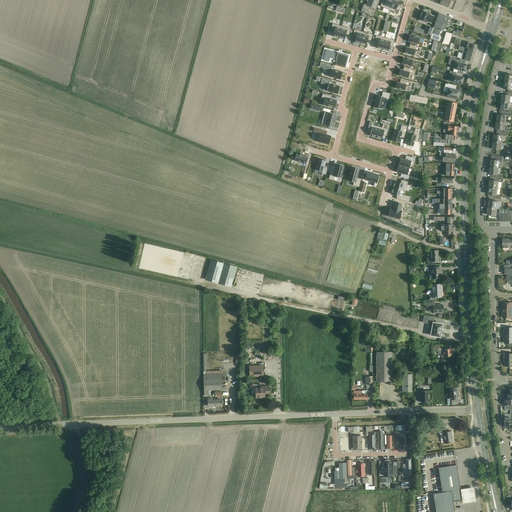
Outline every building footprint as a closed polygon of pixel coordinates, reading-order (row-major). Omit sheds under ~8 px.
[(365,0),(368,1),(366,5),(364,4),(361,11),(374,16),(380,0),(365,0)] [(383,0),(382,0),(380,6),(389,10),(393,0),(386,0),(386,1),(383,0)] [(397,0),(393,0),(389,10),(394,12),(394,13),(397,14),(400,7),(397,6),(399,1),(397,0)] [(431,23),(433,17),(434,16),(430,15),(430,14),(427,12),(425,11),(424,10),(423,11),(419,19),(427,22),(427,21),(431,23)] [(434,26),(431,33),(439,36),(443,23),(447,24),(449,24),(450,23),(451,20),(449,20),(450,17),(439,13),(437,18),(434,26)] [(332,23),(331,30),(334,31),(333,36),(338,38),(342,26),(332,23)] [(342,26),(338,38),(344,39),(346,34),(349,35),(351,28),(342,26)] [(427,26),(424,32),(430,35),(433,28),(427,26)] [(354,29),(352,36),(356,37),(354,42),(360,44),(363,32),(354,29)] [(363,32),(360,44),(366,45),(367,40),(371,41),(373,34),(363,32)] [(452,35),(446,32),(443,41),(449,43),(452,35)] [(410,33),(409,40),(411,40),(411,43),(422,46),(424,41),(418,40),(419,36),(410,33)] [(376,35),(374,42),(378,43),(376,48),(382,49),(385,38),(376,35)] [(385,38),(382,49),(388,51),(389,46),(393,47),(394,40),(385,38)] [(468,42),(466,48),(475,50),(477,45),(468,42)] [(407,45),(405,52),(414,54),(415,50),(421,52),(422,46),(411,43),(410,46),(407,45)] [(466,54),(474,57),(475,50),(466,48),(459,45),(458,50),(462,51),(462,53),(466,54)] [(326,50),(323,60),(328,61),(329,56),(336,58),(336,61),(341,62),(342,61),(346,62),(348,56),(338,53),(326,50)] [(466,54),(462,53),(457,52),(456,56),(465,58),(464,60),(472,62),(474,57),(466,54)] [(466,66),(466,65),(459,63),(460,60),(450,57),(448,64),(454,65),(454,68),(465,71),(465,70),(466,70),(467,66),(466,66)] [(404,58),(402,64),(405,65),(404,68),(416,71),(417,66),(412,64),(413,60),(404,58)] [(324,64),(323,69),(330,71),(329,76),(340,79),(342,72),(334,69),(335,66),(324,64)] [(401,70),(399,76),(408,78),(409,74),(414,76),(416,71),(404,68),(403,70),(401,70)] [(457,73),(450,71),(448,78),(451,78),(450,81),(461,84),(462,82),(463,83),(463,79),(463,77),(456,76),(457,73)] [(322,78),(321,84),(328,85),(326,91),(338,94),(340,86),(331,84),(332,81),(322,78)] [(397,82),(395,88),(407,91),(408,87),(411,88),(412,83),(400,80),(400,82),(397,82)] [(454,85),(446,83),(444,91),(448,92),(447,95),(458,98),(458,96),(459,97),(460,93),(459,93),(460,91),(453,89),(454,85)] [(377,95),(374,107),(382,109),(384,100),(388,101),(390,94),(383,92),(382,96),(377,95)] [(511,95),(511,92),(508,92),(508,95),(502,94),(501,102),(510,103),(511,96),(511,95)] [(323,94),(321,99),(324,99),(323,105),(335,108),(337,100),(329,98),(330,96),(323,94)] [(444,120),(448,121),(453,122),(457,103),(447,101),(444,120)] [(510,103),(501,102),(500,109),(504,109),(504,112),(511,113),(511,110),(509,110),(510,103)] [(324,112),(322,120),(326,121),(325,125),(333,127),(336,115),(324,112)] [(497,121),(506,123),(506,116),(510,116),(511,113),(504,112),(503,115),(498,114),(497,121)] [(370,121),(367,132),(370,133),(370,136),(376,137),(379,127),(372,125),(373,122),(370,121)] [(505,127),(506,123),(497,121),(496,128),(500,129),(500,132),(509,133),(509,128),(505,127)] [(451,130),(458,131),(458,127),(451,126),(449,126),(449,122),(444,122),(443,125),(444,125),(443,129),(451,130)] [(379,127),(376,137),(382,139),(383,134),(387,135),(389,126),(383,124),(382,127),(379,127)] [(395,130),(392,141),(399,142),(401,137),(404,138),(407,126),(401,125),(400,131),(395,130)] [(409,134),(406,144),(413,146),(414,141),(418,142),(420,135),(419,135),(420,129),(415,128),(413,135),(409,134)] [(319,133),(317,141),(329,144),(331,136),(326,134),(327,131),(322,130),(321,133),(319,133)] [(493,141),(502,142),(503,136),(506,136),(507,133),(509,133),(500,132),(499,135),(494,134),(493,141)] [(503,155),(504,150),(501,149),(502,142),(493,141),(492,148),(497,149),(496,154),(503,155)] [(296,153),(294,161),(306,164),(308,156),(296,153)] [(400,158),(398,165),(409,168),(411,161),(413,161),(414,158),(406,156),(405,159),(400,158)] [(491,160),(490,166),(499,168),(502,168),(502,163),(503,158),(494,157),(493,160),(491,160)] [(318,158),(314,173),(321,175),(322,173),(326,174),(327,168),(324,167),(326,160),(318,158)] [(445,176),(449,176),(454,176),(454,164),(446,163),(445,176)] [(332,167),(328,179),(334,180),(335,176),(341,178),(344,166),(336,164),(335,168),(332,167)] [(398,165),(396,172),(401,173),(400,177),(408,179),(409,175),(407,175),(409,168),(398,165)] [(498,175),(499,168),(490,166),(489,174),(495,174),(494,177),(501,178),(502,175),(498,175)] [(351,167),(347,180),(353,182),(353,185),(359,187),(361,179),(357,178),(359,169),(351,167)] [(365,179),(365,180),(372,182),(371,185),(376,186),(377,183),(379,175),(372,173),(367,172),(365,179)] [(498,188),(499,182),(502,182),(503,181),(504,179),(501,178),(494,177),(494,180),(490,180),(489,187),(498,188)] [(395,181),(393,188),(403,190),(405,191),(408,181),(401,180),(400,183),(395,181)] [(494,198),(501,198),(502,195),(497,195),(498,188),(489,187),(488,194),(495,195),(494,198)] [(393,188),(391,194),(397,195),(396,199),(409,202),(410,197),(402,194),(403,190),(393,188)] [(501,198),(494,198),(494,201),(489,200),(488,207),(497,208),(498,201),(501,202),(501,198)] [(390,208),(387,216),(399,219),(401,211),(400,211),(402,204),(395,202),(394,207),(394,209),(390,208)] [(496,216),(496,211),(497,208),(488,207),(487,214),(496,216)] [(446,232),(446,235),(451,235),(451,231),(452,231),(452,224),(444,224),(441,224),(441,232),(446,232)] [(511,238),(503,239),(503,247),(511,247),(511,249),(511,238)] [(427,265),(429,265),(434,265),(433,261),(439,261),(438,250),(430,251),(430,259),(427,259),(427,265)] [(432,272),(432,279),(440,278),(440,271),(441,271),(441,267),(430,267),(431,272),(432,272)] [(262,272),(256,294),(282,302),(283,299),(288,300),(343,315),(348,296),(262,272)] [(442,284),(437,284),(431,284),(431,290),(432,290),(433,297),(431,297),(430,298),(430,301),(439,300),(439,297),(441,297),(441,289),(442,289),(442,284)] [(435,302),(430,302),(426,302),(426,308),(429,308),(429,311),(433,313),(438,313),(443,313),(443,312),(443,309),(443,305),(435,305),(435,302)] [(511,317),(511,315),(511,302),(502,302),(502,308),(503,308),(503,317),(511,317)] [(430,324),(428,330),(432,331),(431,335),(440,337),(440,336),(441,336),(441,332),(442,324),(432,323),(433,318),(424,317),(423,322),(430,324)] [(441,354),(442,358),(451,356),(451,353),(453,353),(453,350),(452,350),(451,350),(450,349),(444,349),(444,350),(442,350),(441,345),(434,346),(435,355),(441,354)] [(384,349),(376,349),(376,352),(376,377),(376,382),(391,382),(391,377),(391,352),(388,352),(388,349),(384,349)] [(264,376),(263,365),(249,366),(250,377),(264,376)] [(209,390),(222,390),(221,371),(203,372),(204,396),(209,395),(209,390)] [(412,392),(412,387),(412,375),(404,375),(404,384),(402,384),(402,392),(412,392)] [(449,388),(450,388),(452,399),(456,398),(459,397),(457,390),(455,390),(455,387),(454,387),(454,384),(448,385),(449,388)] [(426,385),(422,385),(422,393),(426,393),(426,401),(435,401),(435,389),(426,389),(426,385)] [(269,394),(269,389),(269,386),(261,386),(261,388),(256,388),(256,392),(256,397),(265,397),(265,395),(269,394)] [(435,401),(443,401),(443,393),(446,393),(446,386),(441,386),(442,389),(435,389),(435,401)] [(367,390),(353,391),(353,393),(354,395),(354,400),(367,399),(367,394),(367,390)] [(207,398),(208,401),(208,406),(222,405),(222,400),(213,400),(213,398),(207,398)] [(446,428),(438,429),(439,433),(442,433),(444,443),(453,442),(451,431),(446,432),(446,428)] [(347,463),(339,464),(339,471),(335,472),(335,479),(344,478),(347,478),(347,463)] [(457,465),(452,466),(439,468),(443,492),(434,494),(436,511),(454,511),(453,501),(462,500),(457,465)] [(468,489),(461,490),(463,504),(470,503),(478,502),(476,487),(468,489)]
